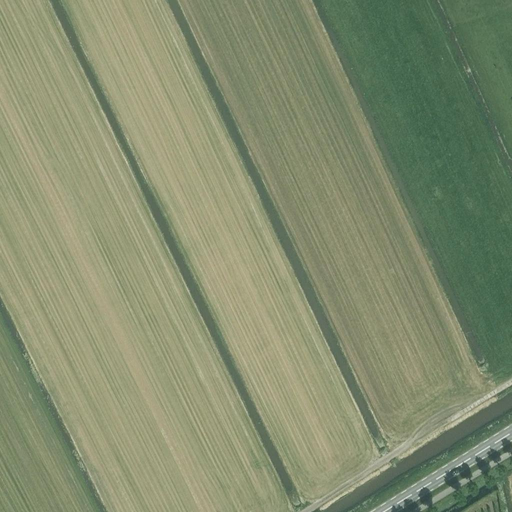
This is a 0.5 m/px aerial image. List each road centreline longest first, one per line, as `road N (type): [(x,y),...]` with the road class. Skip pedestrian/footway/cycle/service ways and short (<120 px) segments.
road 1 (track): [(310,511),(511,382)]
road 2 (secondary): [(384,511),(511,433)]
